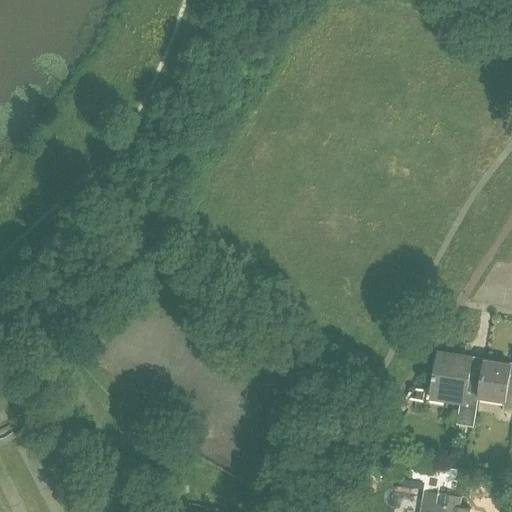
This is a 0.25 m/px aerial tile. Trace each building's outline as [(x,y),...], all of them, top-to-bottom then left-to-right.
[(432,397),(450,400),(464,402),(460,424),(476,426),(480,398),(487,358),(474,356),(473,358),(445,353),(440,388),(434,387),(432,397)] [(501,360),(487,358),(480,398),(505,402),(504,411),(511,411),(511,362),(511,364),(500,362),(501,360)] [(426,392),(418,391),(416,400),(424,401),(426,392)] [(469,456),(453,454),(451,468),(467,470),(469,456)] [(471,511),(473,504),(462,503),(463,497),(452,495),(456,469),(416,463),(413,479),(424,481),(419,511),(471,511)]
